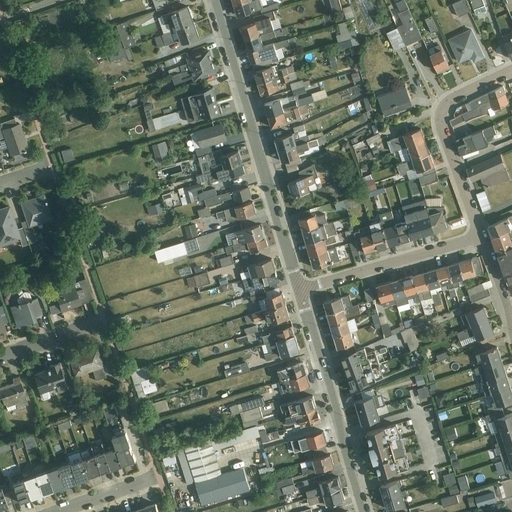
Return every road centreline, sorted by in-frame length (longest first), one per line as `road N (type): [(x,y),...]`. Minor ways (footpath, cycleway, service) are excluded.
road 1 (residential): [(213,0),(302,291)]
road 2 (residential): [(302,291),(362,511)]
road 3 (residential): [(511,70),(449,98),(439,114),(481,238)]
road 4 (unknown): [(340,435),(412,413),(431,458),(356,493)]
road 5 (residential): [(481,238),(302,291)]
